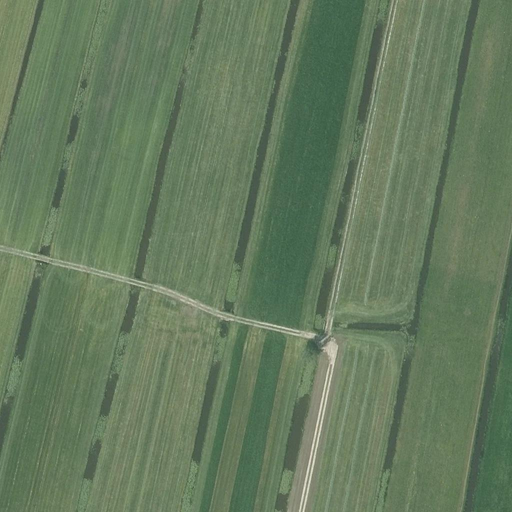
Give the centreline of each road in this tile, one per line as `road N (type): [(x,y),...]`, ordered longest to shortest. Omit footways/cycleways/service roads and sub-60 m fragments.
road 1 (track): [(300,511),(333,344),(0,249)]
road 2 (track): [(400,0),(333,344)]
